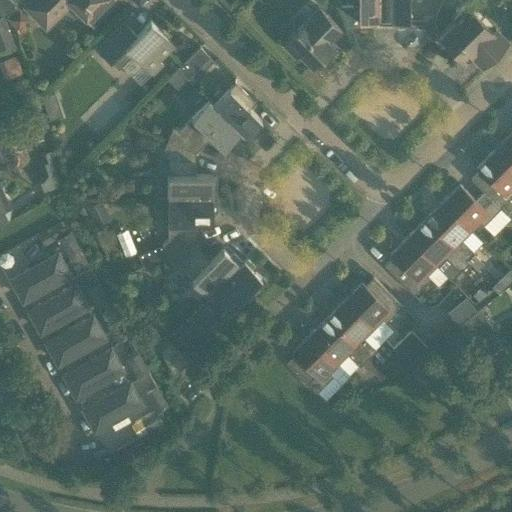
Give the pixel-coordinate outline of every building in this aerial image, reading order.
[(0,0),(0,5),(5,11),(13,3),(10,0),(0,0)] [(30,0),(25,6),(46,27),(71,2),(92,23),(115,0),(30,0)] [(358,0),(358,21),(375,21),(375,27),(393,27),(393,21),(409,21),(409,0),(358,0)] [(333,47),(330,44),(328,42),(341,29),(319,8),(306,20),(285,41),(286,41),(282,44),(296,58),(299,54),(312,68),(333,47)] [(464,62),(470,56),(481,68),(508,42),(494,28),(491,31),(468,8),(464,12),(460,12),(454,18),(454,22),(440,37),(464,62)] [(150,19),(145,25),(136,33),(123,20),(97,47),(110,61),(117,54),(125,62),(130,57),(138,58),(152,72),(163,61),(160,57),(174,43),(150,19)] [(191,82),(213,61),(209,57),(209,56),(199,46),(177,68),(191,82)] [(208,99),(247,139),(257,129),(254,126),(261,119),(245,103),(250,97),(235,82),(212,103),(208,99)] [(54,92),(41,96),(44,105),(57,101),(54,92)] [(246,139),(247,139),(208,99),(177,128),(171,126),(165,140),(195,152),(200,139),(206,132),(223,149),(230,142),(233,144),(242,135),(246,139)] [(511,133),(511,132),(493,150),(511,167),(511,133)] [(165,156),(165,198),(216,198),(217,177),(213,177),(213,174),(189,175),(189,165),(195,152),(165,140),(159,154),(165,156)] [(511,167),(493,150),(475,167),(478,170),(470,178),(490,199),(499,208),(505,213),(511,206),(511,202),(508,199),(511,194),(511,167)] [(207,162),(208,172),(228,171),(228,161),(207,162)] [(499,208),(490,199),(482,207),(460,184),(442,201),(470,230),(479,221),(483,225),(499,208)] [(216,198),(165,198),(165,240),(159,243),(165,257),(194,245),(189,231),(189,222),(212,222),(212,212),(216,212),(216,198)] [(442,201),(424,219),(465,260),(466,259),(473,251),(461,239),(470,230),(442,201)] [(424,219),(407,236),(435,265),(445,256),(460,271),(468,262),(466,259),(465,260),(424,219)] [(44,246),(59,238),(65,234),(59,224),(38,235),(44,246)] [(68,257),(77,274),(90,267),(89,266),(80,250),(70,231),(65,234),(59,238),(69,256),(68,257)] [(426,274),(435,265),(407,236),(389,254),(392,257),(384,265),(413,295),(430,278),(426,274)] [(177,269),(207,297),(247,258),(246,257),(242,262),(233,252),(230,255),(223,248),(207,265),(200,258),(194,245),(165,257),(171,271),(177,269)] [(23,309),(75,280),(59,253),(8,281),(23,309)] [(256,267),(247,258),(207,297),(208,298),(212,294),(228,308),(219,317),(227,323),(250,300),(245,294),(261,278),(254,270),(256,267)] [(98,283),(90,267),(77,274),(73,276),(82,292),(88,289),(98,307),(109,301),(98,283)] [(362,282),(344,299),(373,328),(382,319),(385,323),(402,306),(373,276),(364,284),(362,282)] [(91,313),(77,286),(25,312),(40,340),(91,313)] [(344,299),(326,317),(367,358),(376,349),(363,337),(373,328),(344,299)] [(459,325),(467,342),(493,328),(480,307),(477,309),(458,324),(459,325)] [(128,336),(118,317),(107,323),(117,342),(128,336)] [(326,317),(309,334),(338,363),(347,354),(359,366),(367,358),(326,317)] [(105,343),(91,318),(44,344),(58,370),(105,343)] [(419,339),(410,330),(392,348),(401,357),(419,339)] [(329,372),(338,363),(309,334),(291,352),(294,354),(286,362),(316,392),(332,376),(329,372)] [(188,362),(174,347),(166,339),(157,347),(174,376),(188,362)] [(419,339),(401,357),(410,365),(428,347),(419,339)] [(60,377),(76,405),(130,376),(115,347),(60,377)] [(148,371),(137,352),(126,358),(137,377),(148,371)] [(85,408),(100,435),(149,407),(135,381),(85,408)] [(163,424),(156,412),(167,406),(157,387),(146,393),(155,410),(134,422),(135,424),(142,436),(163,424)]
